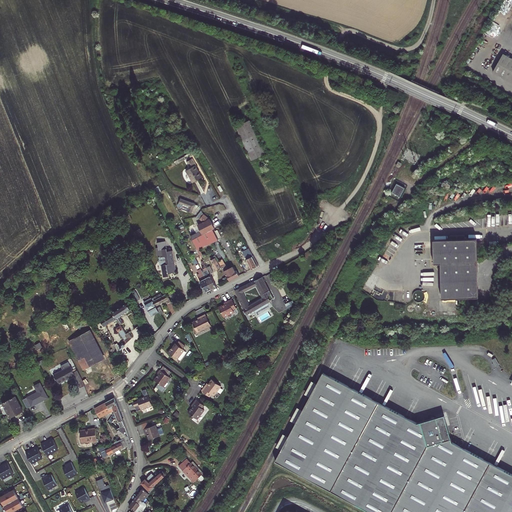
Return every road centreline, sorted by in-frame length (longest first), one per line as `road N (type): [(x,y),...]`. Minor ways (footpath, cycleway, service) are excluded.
road 1 (secondary): [(168,0),(325,52),(511,135)]
road 2 (track): [(433,0),(412,48),(342,33),(326,84),(367,106),(378,123),(369,164),(342,207)]
road 3 (residential): [(263,268),(173,318),(117,388)]
road 4 (residential): [(161,172),(168,188),(211,204),(226,201),(263,268)]
road 5 (residential): [(117,388),(0,451)]
road 6 (residential): [(121,511),(138,449),(117,388)]
